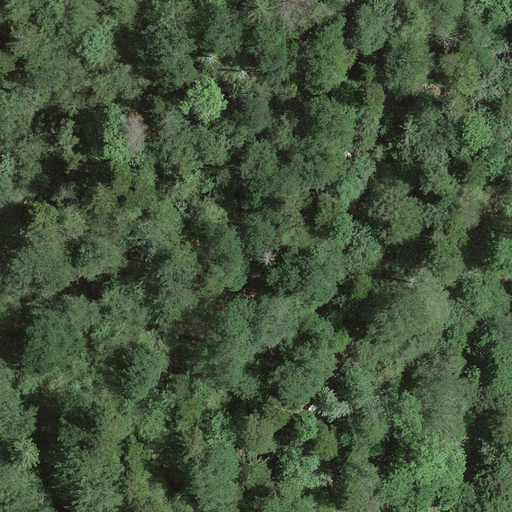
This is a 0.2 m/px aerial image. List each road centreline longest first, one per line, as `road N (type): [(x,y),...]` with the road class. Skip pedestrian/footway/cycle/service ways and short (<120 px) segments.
road 1 (track): [(236,511),(227,368),(244,156),(281,71),(294,0)]
road 2 (motorway): [(387,0),(511,307)]
